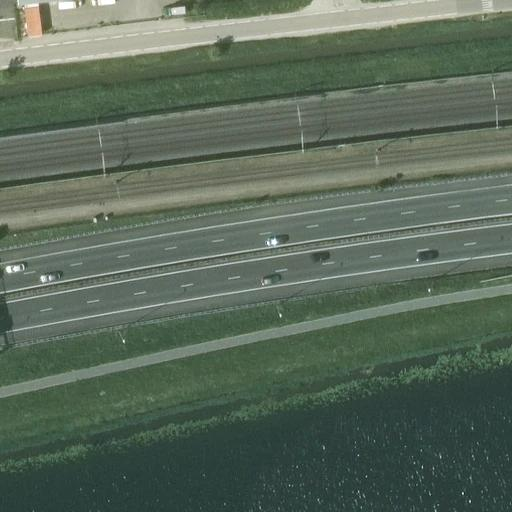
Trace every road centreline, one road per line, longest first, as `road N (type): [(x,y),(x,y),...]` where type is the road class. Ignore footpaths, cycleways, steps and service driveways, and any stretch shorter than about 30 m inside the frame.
road 1 (motorway): [(511,198),(0,277)]
road 2 (motorway): [(0,316),(511,237)]
road 3 (unclassified): [(0,57),(511,1)]
